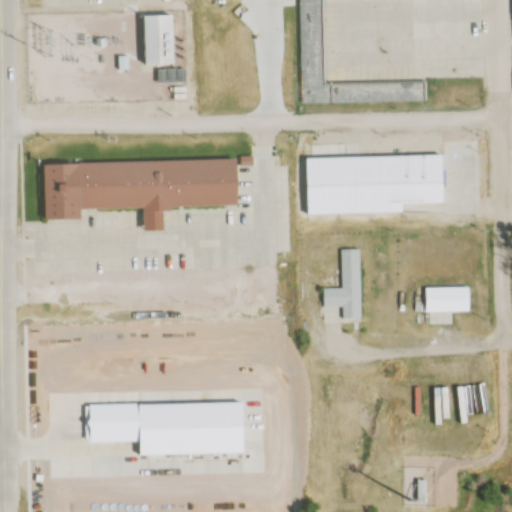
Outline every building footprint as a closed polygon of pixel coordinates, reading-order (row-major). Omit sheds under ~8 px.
[(195,0),(196,11),(209,10),(208,0),(195,0)] [(297,0),(300,105),(425,102),(424,82),(323,84),(321,0),(297,0)] [(143,16),(144,66),(174,65),(173,16),(143,16)] [(274,60),(275,88),(292,88),(292,60),(274,60)] [(44,164),(239,160),(240,205),(167,206),(148,207),(81,208),(81,219),(46,219),(44,164)] [(167,206),(168,229),(148,229),(148,207),(167,206)] [(337,247),(338,288),(321,289),(322,307),(329,307),(340,307),(341,319),(361,318),(359,247),(337,247)] [(424,288),(425,313),(470,312),(469,287),(424,288)]
